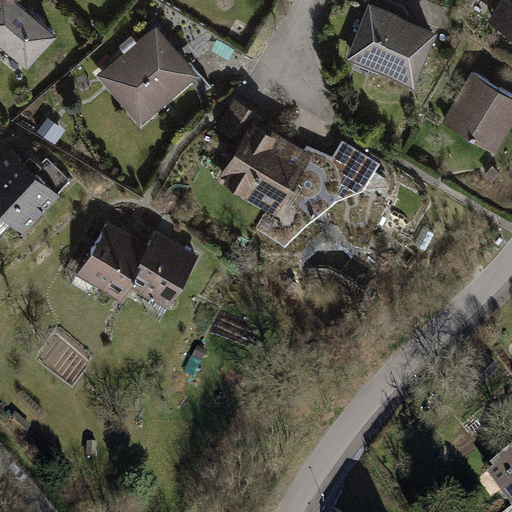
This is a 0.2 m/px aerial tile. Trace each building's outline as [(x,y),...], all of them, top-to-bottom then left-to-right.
[(59,33),(17,0),(0,0),(0,42),(31,68),(59,33)] [(434,28),(365,0),(342,56),(411,84),(434,28)] [(511,0),(494,0),(483,19),(511,36),(511,0)] [(151,21),(92,73),(137,124),(197,73),(151,21)] [(511,119),(511,95),(468,70),(439,120),(493,152),(511,119)] [(212,127),(234,140),(250,113),(253,107),(231,94),(212,127)] [(310,149),(250,113),(234,140),(211,179),(267,211),(272,214),(310,149)] [(272,214),(267,211),(257,228),(285,247),(297,234),(307,225),(337,203),(363,192),(381,165),(344,142),(334,157),(310,149),(272,214)] [(55,195),(7,150),(0,157),(0,214),(19,232),(55,195)] [(117,298),(125,285),(144,243),(103,221),(73,272),(117,298)] [(153,228),(144,243),(125,285),(164,307),(196,250),(153,228)] [(483,383),(496,371),(484,357),(471,369),(483,383)] [(93,444),(83,443),(82,455),(92,456),(93,444)] [(484,480),(507,509),(511,505),(511,453),(488,471),(491,474),(484,480)]
